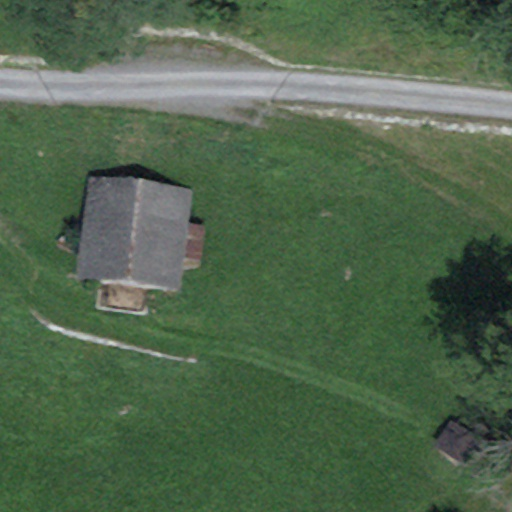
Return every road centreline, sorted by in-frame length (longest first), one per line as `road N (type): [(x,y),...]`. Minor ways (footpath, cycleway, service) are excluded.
road 1 (residential): [(0,84),(272,84),(511,106)]
road 2 (track): [(164,88),(245,115),(358,137),(511,218)]
road 3 (track): [(0,232),(90,313),(206,342)]
